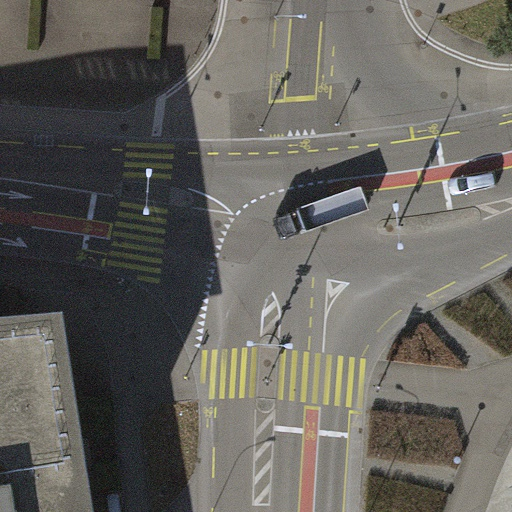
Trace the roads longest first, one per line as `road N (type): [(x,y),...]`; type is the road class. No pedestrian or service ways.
road 1 (secondary): [(267,511),(273,294),(302,212)]
road 2 (tertiary): [(302,212),(0,203)]
road 3 (secondary): [(511,172),(302,212)]
road 4 (residential): [(302,212),(319,0)]
